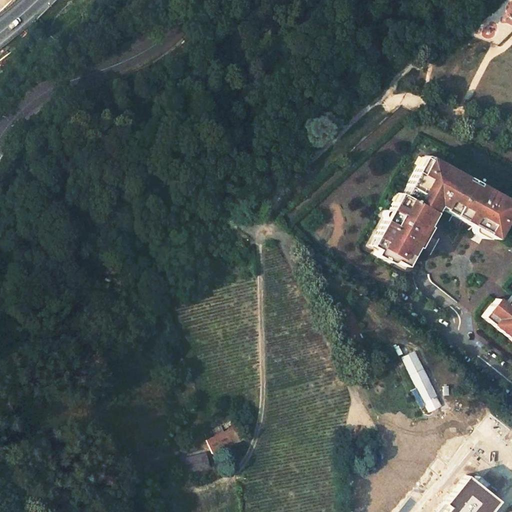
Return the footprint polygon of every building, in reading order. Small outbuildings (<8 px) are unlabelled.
[(423,171),(428,162),(421,159),(416,168),(423,171)] [(411,192),(406,202),(434,216),(438,209),(443,212),(445,209),(454,213),(466,188),(461,185),(464,179),(429,160),(428,162),(423,171),(416,168),(406,189),(411,192)] [(466,188),(474,192),(477,185),(464,179),(461,185),(466,188)] [(466,188),(454,213),(464,219),(462,223),(476,231),(473,235),(484,241),(486,237),(490,239),(495,242),(511,208),(511,204),(477,185),(474,192),(466,188)] [(406,202),(411,192),(406,189),(400,199),(402,200),(406,202)] [(396,197),(393,204),(398,207),(402,200),(400,199),(396,197)] [(398,207),(393,204),(388,214),(389,215),(387,220),(385,219),(373,241),(381,245),(373,259),(385,266),(389,259),(393,261),(394,264),(404,270),(416,250),(418,252),(430,230),(427,228),(434,216),(406,202),(402,200),(398,207)] [(454,213),(445,209),(443,212),(442,213),(461,224),(462,223),(464,219),(454,213)] [(375,254),(381,245),(373,241),(368,250),(375,254)] [(389,259),(385,266),(386,266),(388,267),(390,267),(392,266),(393,265),(394,264),(393,261),(389,259)] [(511,297),(506,305),(503,305),(504,312),(494,303),(481,320),(511,345),(511,297)] [(494,303),(504,312),(503,305),(496,300),(494,303)] [(440,410),(413,356),(402,362),(428,416),(440,410)] [(244,443),(237,429),(206,444),(212,458),(244,443)] [(209,471),(206,458),(179,465),(182,478),(209,471)] [(510,511),(511,511),(511,460),(507,466),(510,468),(474,511),(510,511)]
